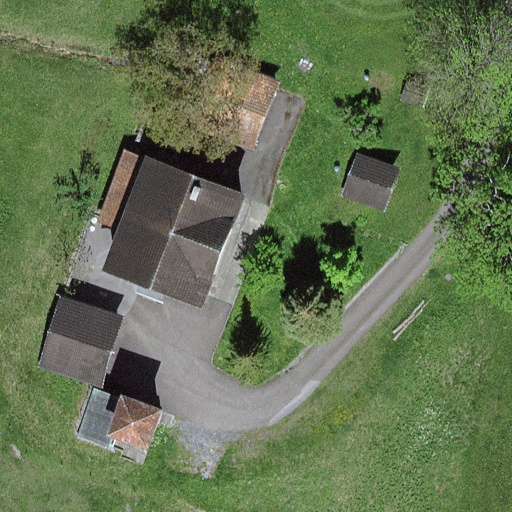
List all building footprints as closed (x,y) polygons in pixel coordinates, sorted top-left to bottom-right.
[(282,83),(214,57),(187,127),(255,153),(282,83)] [(252,196),(124,152),(99,224),(121,231),(107,271),(137,281),(133,292),(165,302),(169,290),(214,305),(252,196)] [(401,170),(361,156),(345,203),(386,216),(401,170)] [(127,318),(61,298),(40,367),(106,387),(127,318)] [(126,402),(95,391),(78,438),(109,449),(113,438),(126,402)] [(128,399),(126,402),(113,438),(152,452),(167,413),(128,399)]
